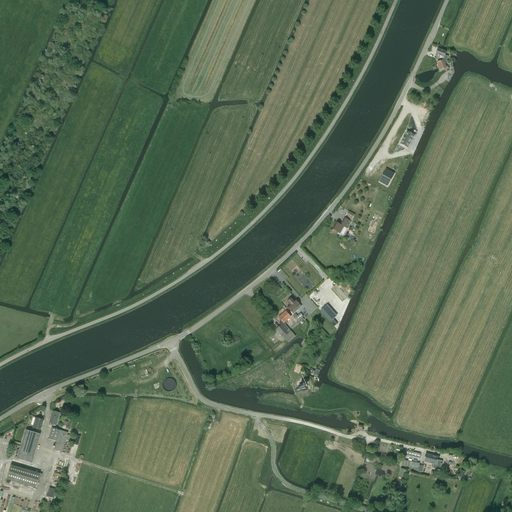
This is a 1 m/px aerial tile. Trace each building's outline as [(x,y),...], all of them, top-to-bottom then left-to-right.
[(438,48),(436,54),(444,57),(443,59),(446,60),(448,56),(445,55),(446,51),(438,48)] [(440,70),(447,67),(443,60),(437,63),(440,70)] [(439,99),(442,90),(436,88),(433,97),(439,99)] [(400,145),(407,149),(414,137),(407,133),(400,145)] [(386,169),(379,182),(388,187),(395,173),(386,169)] [(336,222),(332,229),(340,233),(344,226),(347,228),(351,221),(344,217),(340,224),(336,222)] [(290,305),(287,307),(293,314),(299,308),(297,307),(300,305),(295,300),(292,297),(287,302),(290,305)] [(327,304),(320,310),(330,321),(337,315),(327,304)] [(281,325),(276,329),(283,338),(288,333),(287,331),(289,329),(285,324),(287,322),(286,321),(291,317),(287,313),(286,311),(279,317),(281,320),(279,322),(279,323),(281,325)] [(301,313),(295,318),(297,321),(299,320),(301,323),(304,319),(302,317),(304,316),(301,313)] [(288,333),(283,338),(288,343),(296,336),(289,329),(287,331),(288,333)] [(166,388),(175,388),(175,379),(165,379),(166,388)] [(52,411),(49,424),(51,424),(51,425),(55,426),(59,413),(52,411)] [(40,430),(43,420),(35,418),(32,428),(40,430)] [(52,428),(48,439),(56,441),(53,450),(61,452),(65,440),(67,435),(68,432),(52,428)] [(31,463),(40,434),(25,430),(17,459),(31,463)] [(419,460),(421,453),(407,449),(405,455),(419,460)] [(440,470),(441,465),(442,465),(442,464),(442,461),(438,460),(439,457),(426,453),(424,462),(433,464),(432,468),(440,470)] [(453,456),(443,455),(443,463),(453,464),(453,456)] [(403,460),(402,466),(410,468),(410,467),(411,467),(410,469),(418,470),(419,463),(410,461),(403,460)] [(35,488),(39,473),(10,464),(6,479),(35,488)] [(66,482),(71,483),(75,467),(70,466),(66,482)] [(21,499),(15,497),(13,503),(23,506),(25,500),(21,499)]
